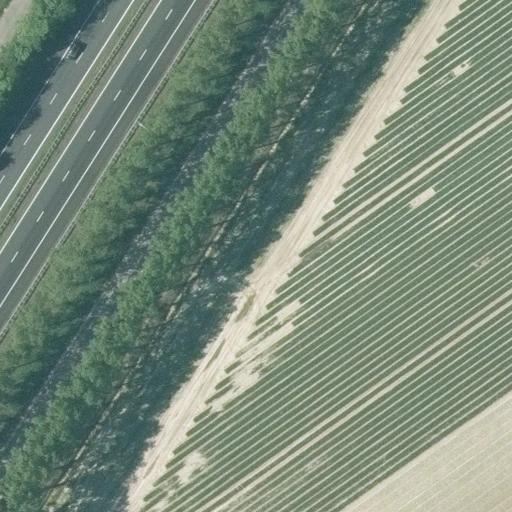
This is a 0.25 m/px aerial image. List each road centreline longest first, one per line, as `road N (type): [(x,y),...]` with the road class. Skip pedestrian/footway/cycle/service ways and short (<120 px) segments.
road 1 (tertiary): [(0,483),(305,0)]
road 2 (motorway): [(0,282),(180,0)]
road 3 (motorway): [(116,0),(0,183)]
